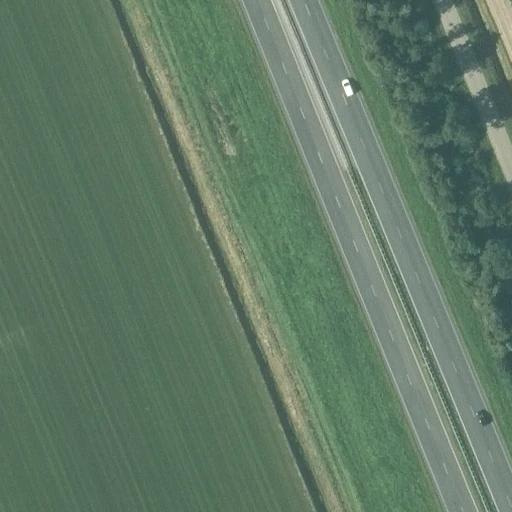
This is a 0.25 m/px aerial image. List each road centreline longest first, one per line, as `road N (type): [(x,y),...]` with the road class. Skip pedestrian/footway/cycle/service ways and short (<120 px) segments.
road 1 (trunk): [(511,511),(302,0)]
road 2 (trunk): [(257,0),(465,511)]
road 3 (unclassified): [(511,171),(442,0)]
